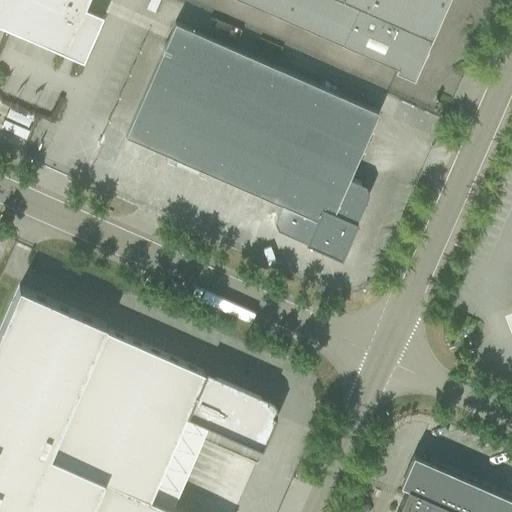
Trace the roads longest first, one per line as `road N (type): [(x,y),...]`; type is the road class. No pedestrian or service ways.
road 1 (unclassified): [(380,360),(0,192)]
road 2 (unclassified): [(380,360),(511,61)]
road 3 (unclassified): [(317,511),(380,360)]
road 4 (unclassified): [(511,418),(380,360)]
